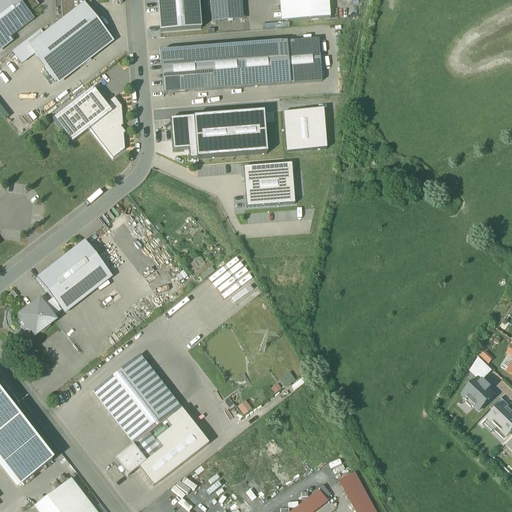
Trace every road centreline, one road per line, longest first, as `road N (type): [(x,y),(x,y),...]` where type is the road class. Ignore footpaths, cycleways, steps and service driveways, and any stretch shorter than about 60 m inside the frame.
road 1 (residential): [(0,285),(142,166),(132,0)]
road 2 (unclassified): [(0,360),(122,511)]
